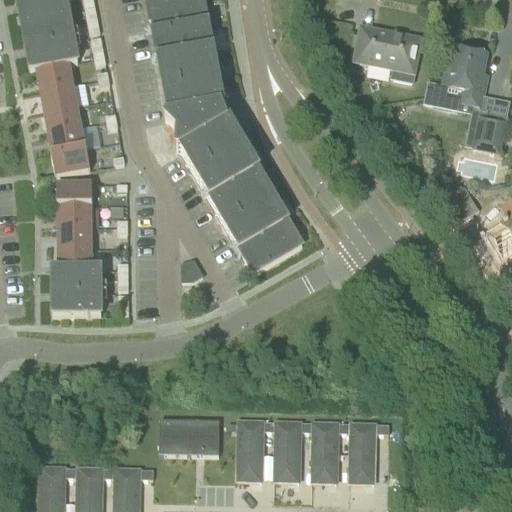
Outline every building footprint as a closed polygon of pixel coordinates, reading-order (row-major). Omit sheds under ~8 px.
[(64,3),(63,0),(13,0),(16,12),(64,3)] [(82,8),(92,7),(91,0),(90,0),(81,2),(82,8)] [(199,20),(204,19),(201,2),(146,12),(167,124),(164,128),(176,140),(175,157),(179,158),(252,281),(301,252),(291,237),(287,240),(275,220),(280,217),(262,187),(257,190),(246,170),(250,168),(241,152),(238,154),(224,129),(219,117),(214,89),(217,88),(214,70),(208,71),(204,49),(209,48),(206,30),(201,31),(199,20)] [(20,34),(68,25),(64,3),(16,12),(20,34)] [(84,15),(94,13),(92,7),(82,8),(84,15)] [(85,22),(95,20),(94,13),(84,15),(85,22)] [(86,28),(96,26),(95,20),(85,22),(86,28)] [(24,56),(72,47),(68,25),(20,34),(24,56)] [(87,35),(97,33),(96,26),(86,28),(87,35)] [(411,89),(420,45),(359,32),(352,68),(392,76),(390,84),(411,89)] [(89,42),(99,40),(97,33),(87,35),(89,42)] [(91,52),(101,51),(99,44),(89,46),(91,52)] [(29,78),(35,77),(68,71),(76,70),(72,47),(24,56),(29,78)] [(92,59),(102,57),(101,51),(91,52),(92,59)] [(483,80),(487,59),(453,52),(448,74),(442,72),(439,91),(439,93),(448,95),(447,100),(458,102),(457,110),(481,115),(487,81),(483,80)] [(93,66),(103,64),(102,57),(92,59),(93,66)] [(95,72),(104,71),(103,64),(93,66),(95,72)] [(39,98),(72,92),(68,71),(35,77),(39,98)] [(97,87),(107,85),(106,78),(96,80),(97,87)] [(98,94),(108,92),(107,85),(97,87),(98,94)] [(425,88),(421,111),(435,113),(439,93),(439,91),(425,88)] [(43,119),(76,113),(72,92),(39,98),(43,119)] [(368,100),(360,101),(363,115),(377,112),(375,104),(368,100)] [(46,140),(79,134),(76,113),(43,119),(46,140)] [(105,129),(115,128),(114,121),(104,123),(105,129)] [(498,160),(504,127),(477,122),(470,155),(498,160)] [(106,136),(116,134),(115,128),(105,129),(106,136)] [(50,161),(83,155),(79,134),(46,140),(50,161)] [(89,177),(88,177),(84,155),(83,155),(50,161),(54,184),(89,177)] [(113,172),(123,170),(122,163),(112,165),(113,172)] [(415,184),(410,187),(421,203),(438,201),(440,200),(429,180),(416,186),(415,184)] [(91,213),(90,191),(90,190),(55,191),(55,214),(56,214),(90,213),(91,213)] [(511,206),(504,211),(511,222),(499,229),(505,238),(503,240),(508,249),(511,248),(511,249),(511,206)] [(56,233),(90,232),(90,213),(56,214),(56,233)] [(57,255),(90,255),(90,232),(56,233),(57,255)] [(57,277),(90,277),(90,255),(57,255),(57,277)] [(197,275),(192,266),(192,267),(180,271),(180,270),(180,280),(181,289),(186,288),(186,289),(192,289),(197,285),(201,282),(197,275)] [(51,300),(100,300),(99,277),(90,277),(57,277),(51,277),(51,300)] [(51,323),(100,323),(100,300),(51,300),(51,323)] [(158,461),(203,462),(217,462),(218,428),(159,426),(158,461)] [(237,428),(236,476),(236,487),(260,488),(261,439),(274,439),(274,429),(237,428)] [(298,439),(311,439),(312,430),(274,429),(274,439),(273,488),(297,489),(298,439)] [(312,430),(311,439),(310,489),(335,489),(336,440),(349,440),(349,431),(312,430)] [(349,431),(349,440),(348,490),(372,490),(373,441),(387,441),(387,431),(349,431)] [(62,511),(63,485),(76,485),(76,475),(39,474),(38,511),(62,511)] [(99,511),(101,486),(113,486),(114,476),(76,475),(76,485),(75,511),(99,511)] [(114,476),(113,486),(112,511),(137,511),(138,486),(152,486),(152,477),(114,476)]
